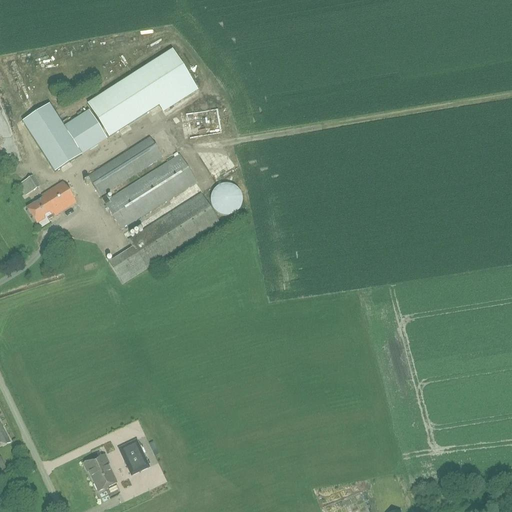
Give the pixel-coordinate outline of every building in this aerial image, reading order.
[(109,138),(193,84),(172,50),(87,104),(109,138)] [(106,139),(88,112),(64,126),(48,104),(22,121),(54,170),(106,139)] [(100,197),(162,158),(149,138),(88,177),(100,197)] [(121,230),(196,182),(179,156),(110,202),(107,196),(101,199),(105,205),(121,230)] [(33,192),(39,187),(33,176),(25,181),(33,192)] [(54,217),(76,203),(63,183),(41,197),(43,199),(26,209),(36,225),(47,218),(48,220),(54,217)] [(229,183),(223,183),(219,185),(214,188),(211,192),(210,197),(210,202),(211,207),(214,212),(219,215),(223,216),(228,216),(233,215),(238,211),(241,207),(242,202),(242,197),(241,192),(238,188),(234,185),(229,183)] [(122,285),(146,270),(219,224),(201,195),(128,241),(133,248),(109,264),(122,285)] [(0,448),(10,443),(0,423),(0,448)] [(125,446),(118,449),(124,462),(131,476),(149,468),(136,441),(125,446)] [(107,463),(104,456),(95,460),(94,459),(84,464),(87,472),(89,471),(98,492),(116,484),(106,464),(107,463)] [(0,480),(10,476),(0,457),(0,480)]
